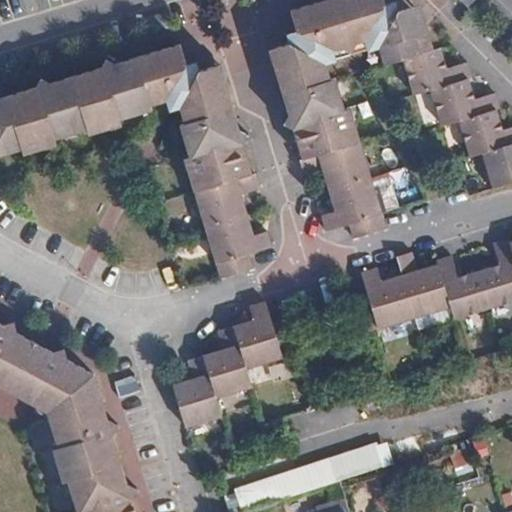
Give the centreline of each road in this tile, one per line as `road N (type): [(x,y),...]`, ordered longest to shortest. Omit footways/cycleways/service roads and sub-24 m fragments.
road 1 (residential): [(308,270),(239,30)]
road 2 (residential): [(308,270),(511,202)]
road 3 (residential): [(139,325),(189,511)]
road 4 (residential): [(139,325),(308,270)]
road 5 (residential): [(0,253),(139,325)]
road 6 (unclassified): [(139,0),(0,42)]
